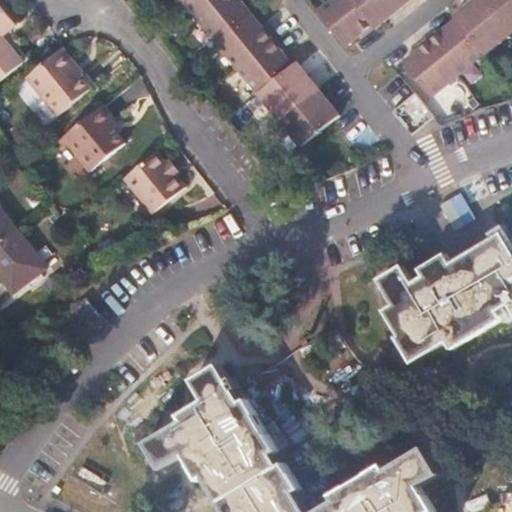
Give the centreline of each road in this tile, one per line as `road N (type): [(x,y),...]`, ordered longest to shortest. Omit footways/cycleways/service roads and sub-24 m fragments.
road 1 (residential): [(268,242),(154,303),(71,387),(0,492)]
road 2 (residential): [(82,0),(268,242)]
road 3 (residential): [(291,0),(429,173)]
road 4 (residential): [(429,173),(268,242)]
